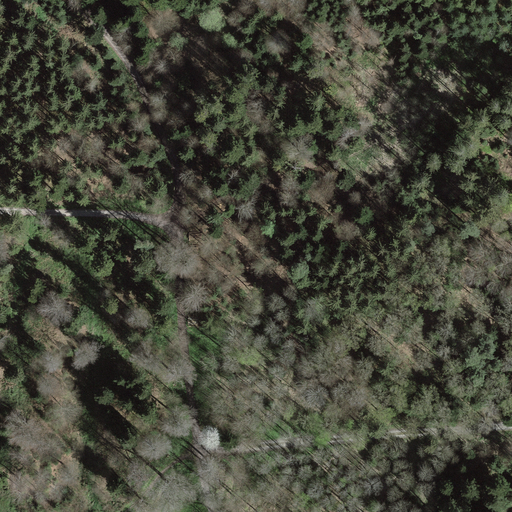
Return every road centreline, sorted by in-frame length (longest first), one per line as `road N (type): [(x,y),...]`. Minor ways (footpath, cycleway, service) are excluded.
road 1 (track): [(71,0),(121,52),(174,153),(187,371),(213,511)]
road 2 (track): [(198,449),(511,424)]
road 3 (track): [(178,202),(148,211),(0,211)]
